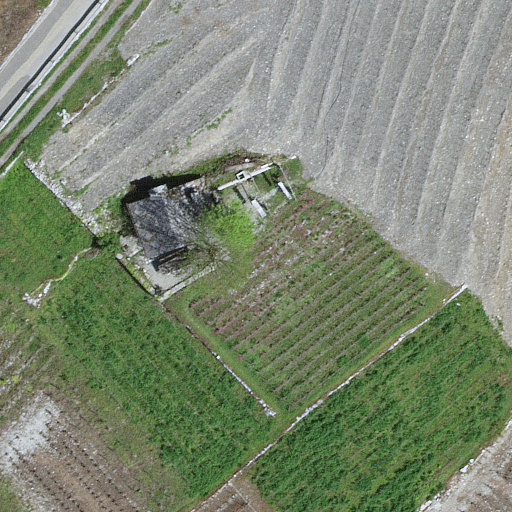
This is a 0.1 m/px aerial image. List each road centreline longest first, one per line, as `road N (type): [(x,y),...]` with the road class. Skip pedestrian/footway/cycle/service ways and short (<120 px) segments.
road 1 (track): [(0,134),(97,51),(138,0)]
road 2 (residential): [(75,0),(0,97)]
